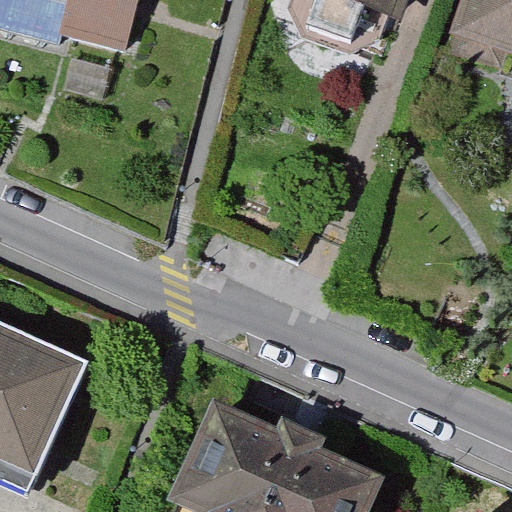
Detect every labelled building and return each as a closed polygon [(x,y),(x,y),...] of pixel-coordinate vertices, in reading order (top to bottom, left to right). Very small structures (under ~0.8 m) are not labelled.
[(53,44),(130,65),(147,0),(37,0),(63,7),(53,44)] [(306,0),(406,34),(418,0),(306,0)] [(511,71),(511,0),(470,0),(452,51),(511,71)] [(42,511),(106,376),(0,326),(0,497),(31,511),(42,511)] [(282,444),(221,420),(185,511),(380,511),(385,501),(321,476),(333,444),(289,427),(282,444)]
